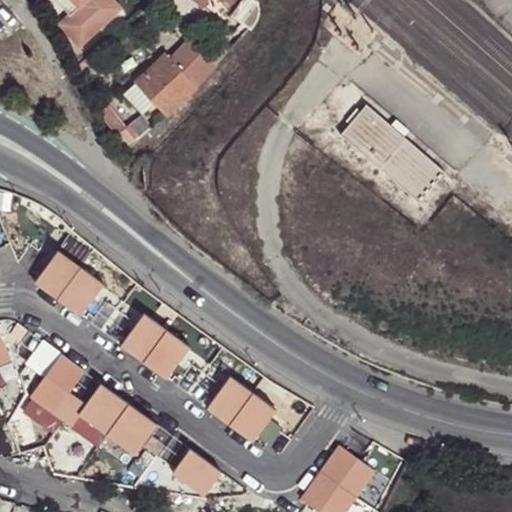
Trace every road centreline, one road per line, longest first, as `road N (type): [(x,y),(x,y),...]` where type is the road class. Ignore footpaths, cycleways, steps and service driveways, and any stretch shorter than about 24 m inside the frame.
road 1 (secondary): [(173,267),(355,389),(447,423),(511,436)]
road 2 (secondary): [(173,267),(103,193),(0,121)]
road 3 (secondary): [(0,157),(173,267)]
